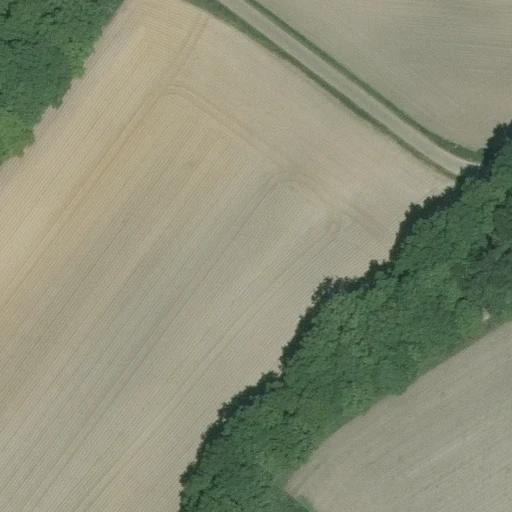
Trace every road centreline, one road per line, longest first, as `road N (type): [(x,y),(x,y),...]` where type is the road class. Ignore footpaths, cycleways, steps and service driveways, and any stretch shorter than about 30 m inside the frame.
road 1 (unclassified): [(511,180),(446,167),(224,0)]
road 2 (unclassified): [(95,0),(64,29),(0,131)]
